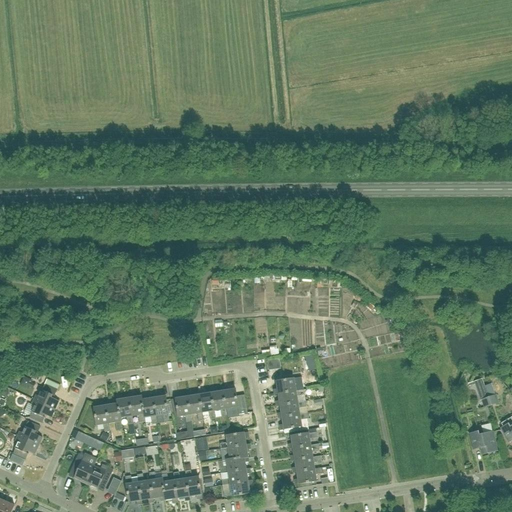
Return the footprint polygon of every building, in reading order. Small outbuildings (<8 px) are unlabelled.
[(281,346),(272,347),(273,356),(282,355),(281,346)] [(317,359),(316,352),(302,354),(303,361),(317,359)] [(25,378),(24,377),(23,378),(19,386),(27,390),(29,387),(32,389),(34,385),(30,383),(31,381),(25,378)] [(274,395),(278,395),(296,392),(296,391),(295,385),(302,384),(301,378),(294,380),(294,379),(276,382),(277,390),(273,390),(274,395)] [(36,396),(34,400),(55,410),(59,402),(53,399),(57,391),(44,385),(39,397),(36,396)] [(222,388),(223,392),(225,410),(226,410),(232,409),(233,416),(238,415),(238,416),(247,414),(245,401),(237,402),(235,390),(228,391),(227,387),(222,388)] [(214,411),(220,410),(221,418),(227,417),(226,410),(225,410),(223,392),(216,393),(215,389),(210,390),(211,394),(214,411)] [(298,404),(298,403),(296,397),(304,396),(303,390),(296,391),(296,392),(278,395),(279,401),(275,402),(276,407),(280,406),(298,404)] [(202,413),(208,412),(210,420),(215,419),(214,411),(211,394),(204,395),(203,391),(198,392),(199,396),(202,413)] [(190,415),(197,414),(198,422),(203,421),(202,413),(199,396),(192,397),(191,393),(186,394),(187,398),(190,415)] [(145,422),(144,418),(141,397),(134,398),(133,394),(128,395),(129,399),(131,417),(132,417),(138,416),(139,423),(145,422)] [(152,395),(153,399),(156,417),(162,416),(164,423),(169,422),(168,415),(166,397),(158,398),(157,394),(152,395)] [(191,423),(190,415),(187,398),(180,399),(180,395),(175,396),(175,399),(178,417),(185,416),(186,424),(191,423)] [(488,398),(491,406),(499,404),(496,395),(488,398)] [(133,424),(132,417),(131,417),(129,399),(122,400),(121,396),(116,397),(117,401),(117,405),(119,419),(126,417),(128,425),(129,435),(135,434),(133,424)] [(145,396),(141,397),(144,418),(151,417),(152,425),(157,424),(156,417),(153,399),(146,400),(145,396)] [(55,410),(34,400),(31,405),(34,407),(29,418),(42,424),(45,416),(51,419),(55,410)] [(108,424),(109,424),(115,423),(116,431),(122,430),(120,422),(119,419),(117,405),(110,406),(110,402),(105,403),(106,406),(108,424)] [(300,415),(299,415),(298,409),(306,407),(305,402),(298,403),(298,404),(280,406),(281,413),(277,414),(278,419),(282,418),(300,415)] [(110,432),(109,424),(108,424),(106,406),(99,408),(98,404),(93,405),(94,408),(96,426),(103,425),(104,433),(110,432)] [(307,414),(299,415),(300,415),(282,418),(283,425),(279,426),(280,431),(284,430),(301,427),(300,420),(308,419),(307,414)] [(503,427),(500,429),(508,443),(511,441),(511,422),(510,419),(501,424),(503,427)] [(19,432),(17,437),(38,446),(42,438),(37,435),(40,428),(27,422),(22,433),(19,432)] [(162,431),(163,440),(173,439),(172,430),(162,431)] [(497,452),(492,433),(483,435),(482,431),(469,434),(473,450),(480,448),(482,455),(497,452)] [(109,436),(102,433),(100,439),(106,442),(109,436)] [(228,448),(246,445),(245,439),(248,438),(248,433),(244,434),(226,436),(227,443),(220,444),(220,450),(228,449),(228,448)] [(289,450),(293,449),(310,446),(309,439),(317,438),(316,433),(308,434),(291,437),(292,444),(288,445),(289,450)] [(34,455),(38,446),(17,437),(15,442),(18,443),(13,454),(25,460),(29,453),(34,455)] [(210,451),(209,439),(199,439),(200,452),(210,451)] [(76,455),(79,447),(73,444),(69,452),(76,455)] [(321,444),(310,446),(293,449),(294,456),(290,457),(291,462),(295,461),(312,458),(311,451),(328,449),(327,444),(321,445),(321,444)] [(222,462),(226,461),(248,458),(246,450),(250,450),(249,445),(246,445),(228,448),(228,449),(229,455),(221,456),(222,462)] [(207,452),(199,453),(200,461),(208,460),(207,452)] [(123,462),(121,453),(114,454),(116,463),(123,462)] [(93,467),(87,464),(89,459),(78,454),(72,467),(78,470),(74,478),(86,483),(93,467)] [(137,454),(129,454),(129,466),(138,465),(137,454)] [(25,461),(12,455),(10,461),(22,467),(25,461)] [(324,456),(312,458),(295,461),(296,468),(292,468),(293,473),(297,473),(314,470),(313,463),(321,462),(321,463),(325,463),(324,456)] [(228,472),(246,470),(245,463),(248,462),(248,458),(226,461),(222,462),(219,462),(220,474),(228,473),(228,472)] [(100,470),(93,467),(86,483),(98,489),(101,481),(107,483),(113,470),(102,465),(100,470)] [(314,470),(297,473),(298,480),(294,480),(295,485),(298,485),(316,482),(315,475),(323,474),(322,468),(314,470)] [(228,472),(228,473),(229,479),(221,480),(222,486),(230,485),(230,484),(248,482),(246,475),(250,474),(249,469),(246,470),(228,472)] [(186,479),(189,497),(196,496),(197,500),(202,499),(201,495),(198,478),(191,479),(190,471),(185,472),(186,479)] [(161,502),(165,501),(162,479),(155,480),(154,473),(149,474),(150,481),(153,499),(160,498),(161,502)] [(190,501),(189,497),(186,479),(180,480),(178,473),(173,474),(174,481),(175,481),(177,499),(184,498),(185,502),(190,501)] [(138,483),(141,501),(148,500),(149,503),(154,503),(153,499),(150,481),(143,482),(142,475),(137,475),(138,483)] [(161,475),(162,479),(165,501),(172,500),(173,503),(178,503),(177,499),(175,481),(174,481),(168,482),(167,475),(161,475)] [(138,483),(132,484),(130,477),(125,477),(126,485),(129,503),(136,502),(137,505),(142,505),(141,501),(138,483)] [(111,492),(119,495),(124,481),(115,478),(111,492)] [(251,481),(248,482),(230,484),(230,485),(231,491),(223,492),(224,498),(232,497),(250,494),(248,487),(252,486),(251,481)] [(96,500),(101,502),(105,493),(99,491),(96,500)] [(2,501),(0,505),(0,511),(12,511),(15,506),(2,501)]
